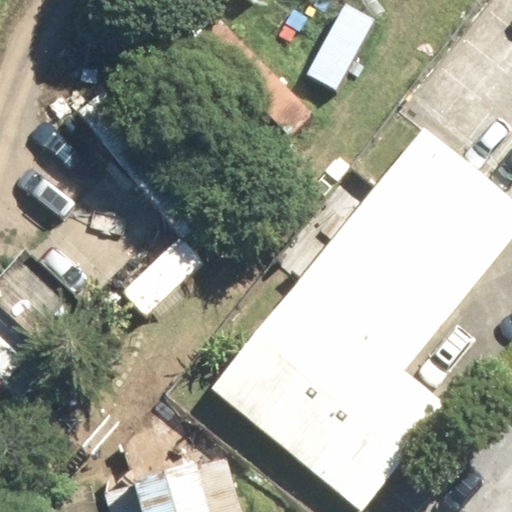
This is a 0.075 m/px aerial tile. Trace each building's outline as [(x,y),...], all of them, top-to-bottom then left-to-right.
[(0,30),(24,43),(45,0),(7,0),(0,14),(0,30)] [(511,242),(511,202),(432,137),(225,391),(325,472),(511,242)] [(38,253),(0,292),(0,296),(58,353),(98,311),(38,253)] [(250,511),(236,454),(203,462),(215,511),(250,511)] [(153,511),(146,484),(114,493),(118,511),(153,511)] [(33,511),(95,511),(88,488),(32,505),(33,511)]
